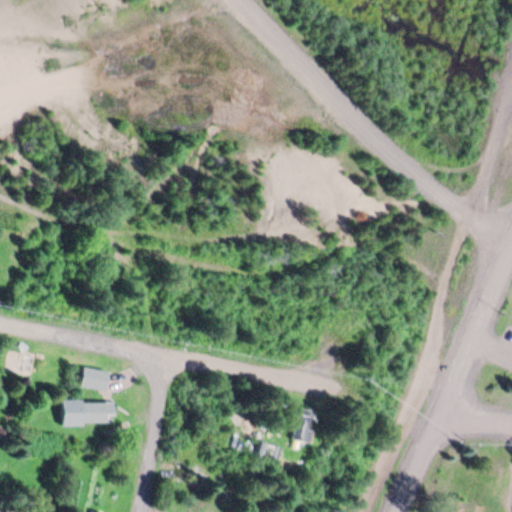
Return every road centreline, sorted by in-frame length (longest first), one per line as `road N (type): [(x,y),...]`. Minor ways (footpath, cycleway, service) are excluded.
road 1 (residential): [(322,377),(0,318)]
road 2 (tertiary): [(398,511),(511,243)]
road 3 (residential): [(148,511),(168,347)]
